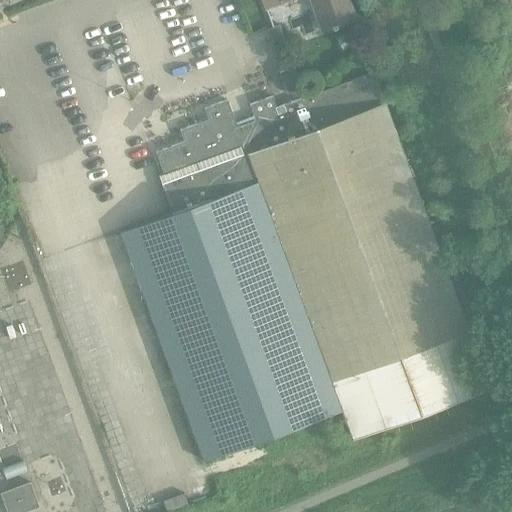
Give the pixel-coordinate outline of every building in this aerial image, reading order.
[(263,0),(266,9),(289,0),(320,0),(331,28),(323,31),(323,32),(332,29),(333,31),(339,29),(338,26),(357,19),(357,18),(355,19),(351,7),(352,6),(351,5),(350,6),(348,0),(263,0)] [(279,26),(275,27),(268,30),(276,49),(286,45),(279,26)] [(295,68),(291,69),(280,73),(288,94),(302,88),(295,68)] [(173,213),(121,232),(205,461),(344,410),(355,439),(491,390),(375,73),(292,103),(277,109),(273,97),(251,105),(255,116),(237,123),(228,101),(206,109),(210,120),(181,131),(185,142),(157,152),(166,175),(160,177),(173,213)] [(30,483),(0,494),(7,511),(25,511),(39,507),(30,483)]
